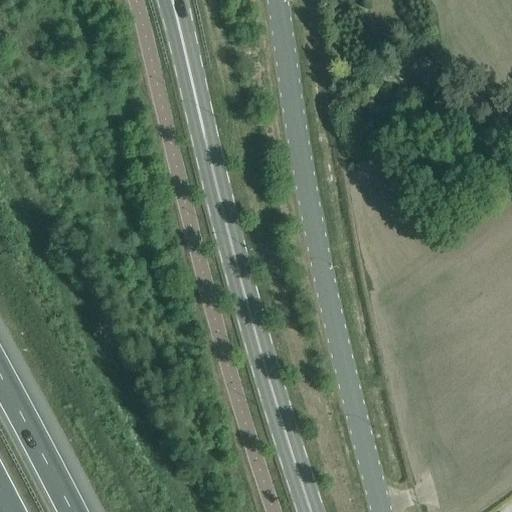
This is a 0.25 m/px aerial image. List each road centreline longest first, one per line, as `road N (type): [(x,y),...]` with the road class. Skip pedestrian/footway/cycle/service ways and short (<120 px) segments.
road 1 (tertiary): [(312,511),(263,366),(170,0)]
road 2 (unclassified): [(386,511),(277,0)]
road 3 (motorway): [(68,511),(0,381)]
